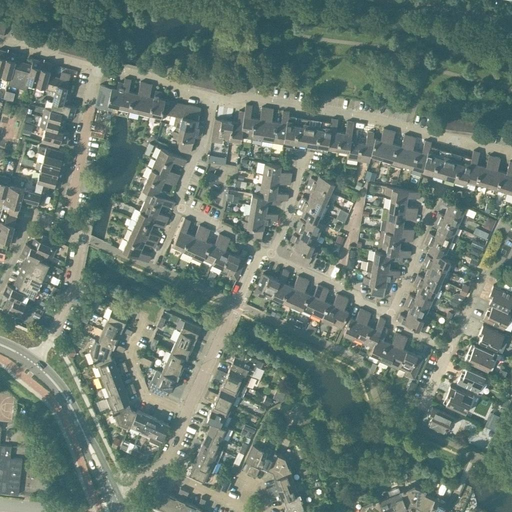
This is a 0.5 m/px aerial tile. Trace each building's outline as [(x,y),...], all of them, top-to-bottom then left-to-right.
[(64,53),(67,42),(61,40),(58,52),(64,53)] [(70,55),(73,43),(67,42),(64,53),(70,55)] [(75,56),(79,45),(73,43),(70,55),(75,56)] [(81,58),(84,47),(79,45),(75,56),(81,58)] [(87,60),(90,48),(84,47),(81,58),(87,60)] [(93,61),(96,50),(90,48),(87,60),(93,61)] [(99,63),(102,51),(96,50),(93,61),(99,63)] [(8,51),(1,74),(9,77),(10,77),(15,59),(17,54),(8,51)] [(102,51),(99,63),(104,65),(108,53),(102,51)] [(28,82),(36,84),(42,61),(33,58),(31,64),(32,64),(27,81),(28,82)] [(17,85),(23,62),(15,59),(10,77),(9,77),(8,82),(17,85)] [(42,61),(36,84),(50,88),(54,76),(48,75),(51,63),(42,61)] [(32,64),(31,64),(23,62),(17,85),(26,87),(28,82),(27,81),(32,64)] [(54,76),(50,88),(56,89),(53,100),(62,103),(63,103),(68,104),(71,93),(65,92),(69,80),(68,80),(70,74),(56,70),(54,76)] [(190,86),(196,87),(198,75),(192,74),(190,86)] [(201,88),(204,77),(198,75),(196,87),(201,88)] [(118,108),(128,111),(133,92),(128,91),(131,79),(125,77),(123,83),(124,83),(118,108)] [(207,90),(210,78),(204,77),(201,88),(207,90)] [(213,91),(216,79),(210,78),(207,90),(213,91)] [(219,92),(222,81),(216,79),(213,91),(219,92)] [(113,107),(118,108),(124,83),(123,83),(118,81),(117,88),(106,85),(100,84),(97,97),(95,106),(112,110),(113,107)] [(133,92),(128,111),(139,113),(146,82),(140,81),(138,93),(133,92)] [(225,94),(227,82),(222,81),(219,92),(225,94)] [(146,82),(139,113),(149,115),(154,96),(153,96),(149,95),(152,84),(146,82)] [(227,82),(225,94),(231,95),(233,84),(227,82)] [(154,96),(149,115),(155,117),(154,120),(160,121),(162,111),(173,114),(176,102),(160,98),(161,91),(155,90),(154,96)] [(68,114),(67,114),(73,116),(76,106),(68,104),(63,103),(62,103),(53,100),(50,109),(68,114)] [(182,103),(176,102),(173,114),(176,115),(176,114),(179,115),(182,103)] [(188,105),(182,103),(179,115),(185,116),(187,110),(188,105)] [(251,138),(255,117),(250,117),(252,105),(246,104),(244,111),(245,111),(244,115),(242,132),(241,136),(251,138)] [(188,105),(187,110),(199,113),(201,107),(188,105)] [(255,117),(251,138),(262,140),(267,107),(261,106),(259,118),(255,117)] [(42,116),(65,122),(67,114),(68,114),(50,109),(45,107),(42,116)] [(267,107),(262,140),(273,142),(276,121),(271,120),(273,108),(267,107)] [(175,120),(174,125),(177,126),(177,125),(202,131),(203,126),(197,124),(199,113),(187,110),(185,116),(179,115),(176,114),(176,115),(175,120)] [(237,122),(232,121),(230,137),(241,139),(241,136),(242,132),(244,115),(245,111),(244,111),(239,110),(237,122)] [(276,121),(273,142),(283,143),(284,139),(288,115),(289,115),(289,111),(283,110),(281,122),(276,121)] [(284,139),(283,143),(282,148),(283,148),(284,145),(323,151),(326,152),(325,155),(326,155),(328,146),(327,146),(331,122),(330,122),(320,120),(289,115),(288,115),(284,139)] [(63,131),(65,122),(42,116),(40,125),(45,127),(46,126),(63,131)] [(230,137),(232,121),(215,118),(211,140),(222,142),(222,139),(230,140),(230,137)] [(328,146),(338,148),(340,131),(336,131),(338,119),(331,118),(330,122),(331,122),(327,146),(328,146)] [(340,131),(338,148),(348,149),(351,133),(352,128),(352,129),(354,121),(347,120),(345,132),(340,131)] [(202,131),(177,125),(177,126),(175,131),(172,130),(171,136),(180,138),(177,149),(190,152),(194,136),(200,137),(202,131)] [(47,137),(52,138),(56,139),(60,140),(60,141),(66,142),(69,132),(63,131),(46,126),(45,127),(41,142),(46,143),(47,137)] [(347,156),(358,158),(361,142),(356,141),(358,129),(352,129),(352,128),(351,133),(348,149),(347,156)] [(370,153),(381,156),(389,129),(383,128),(380,139),(373,137),(370,153)] [(389,129),(381,156),(391,159),(392,160),(396,144),(392,142),(395,131),(389,129)] [(361,142),(358,158),(369,160),(370,153),(373,137),(374,132),(367,131),(365,143),(361,142)] [(391,159),(390,164),(401,167),(401,166),(401,165),(410,135),(404,134),(401,145),(396,144),(392,160),(391,159)] [(410,135),(401,165),(401,166),(412,168),(417,150),(412,149),(416,137),(410,135)] [(417,150),(412,168),(421,171),(422,168),(423,169),(430,145),(431,142),(425,140),(422,151),(417,150)] [(423,169),(422,168),(421,171),(420,177),(421,177),(421,175),(423,175),(443,181),(462,187),(461,189),(462,190),(465,180),(471,158),(471,157),(460,154),(450,151),(441,149),(430,145),(423,169)] [(160,147),(156,158),(171,164),(173,160),(184,165),(186,159),(160,147)] [(465,180),(475,183),(481,165),(476,163),(479,152),(473,150),(471,157),(471,158),(465,180)] [(53,155),(49,154),(45,153),(44,153),(42,162),(65,168),(68,159),(62,157),(57,156),(53,155)] [(481,165),(475,183),(486,186),(494,156),(489,154),(485,166),(481,165)] [(494,156),(486,186),(496,189),(501,171),(497,169),(500,158),(494,156)] [(171,164),(156,158),(151,167),(177,179),(180,174),(169,169),(171,164)] [(496,189),(506,192),(511,172),(511,161),(509,160),(506,172),(501,171),(496,189)] [(63,177),(65,168),(42,162),(40,171),(63,177)] [(264,162),(263,173),(291,178),(292,172),(280,170),(281,165),(264,162)] [(151,167),(147,177),(162,184),(164,180),(175,185),(177,179),(151,167)] [(40,171),(36,185),(47,188),(49,183),(60,186),(63,177),(40,171)] [(263,173),(261,184),(277,186),(278,182),(290,184),(291,178),(263,173)] [(311,177),(308,182),(329,191),(332,185),(337,188),(339,184),(319,174),(317,179),(311,177)] [(2,175),(0,180),(0,199),(4,201),(9,183),(11,178),(2,175)] [(168,199),(169,198),(171,193),(160,189),(162,184),(147,177),(142,188),(149,191),(149,190),(164,197),(168,199)] [(312,190),(310,194),(330,204),(332,200),(326,198),(329,191),(308,182),(306,187),(312,190)] [(1,209),(16,213),(17,213),(21,197),(20,197),(23,187),(9,183),(4,201),(2,208),(1,209)] [(277,186),(261,184),(259,194),(275,197),(280,198),(287,200),(288,193),(276,191),(277,186)] [(21,197),(43,203),(47,188),(36,185),(34,190),(23,187),(20,197),(21,197)] [(386,186),(385,193),(391,194),(390,198),(407,200),(407,196),(419,198),(420,191),(418,191),(386,186)] [(149,190),(149,191),(145,200),(160,207),(162,202),(172,207),(175,201),(169,198),(168,199),(164,197),(149,190)] [(252,193),(250,204),(267,207),(267,202),(279,204),(280,198),(275,197),(259,194),(252,193)] [(330,204),(310,194),(308,199),(302,196),(299,202),(320,211),(323,205),(329,207),(330,204)] [(448,205),(446,210),(466,219),(468,215),(462,213),(465,206),(444,197),(442,203),(448,205)] [(390,198),(389,208),(417,213),(418,207),(406,205),(407,200),(390,198)] [(160,207),(145,200),(140,210),(166,221),(169,216),(158,211),(160,207)] [(320,211),(299,202),(297,207),(303,210),(301,215),(307,218),(307,217),(321,223),(322,223),(323,220),(318,217),(320,211)] [(267,207),(250,204),(249,214),(271,218),(271,219),(276,220),(278,213),(266,211),(267,207)] [(383,207),(381,218),(382,219),(382,218),(403,222),(404,217),(416,219),(417,213),(389,208),(383,207)] [(14,222),(16,213),(1,209),(0,213),(0,236),(9,239),(11,235),(16,236),(20,224),(14,222)] [(140,210),(136,220),(151,226),(153,222),(164,227),(166,221),(140,210)] [(438,211),(435,217),(456,226),(459,220),(465,222),(466,219),(446,210),(444,214),(438,211)] [(250,226),(249,232),(262,234),(264,223),(270,224),(271,219),(271,218),(249,214),(246,214),(245,219),(242,219),(241,225),(250,226)] [(185,217),(172,246),(182,251),(183,248),(190,233),(186,231),(191,220),(185,217)] [(299,219),(297,224),(318,234),(321,228),(326,230),(328,226),(322,223),(321,223),(307,217),(307,218),(305,222),(299,219)] [(456,226),(435,217),(433,222),(439,225),(437,230),(457,239),(459,235),(454,232),(456,226)] [(382,219),(380,229),(381,229),(385,229),(385,230),(413,234),(414,229),(402,227),(403,222),(382,218),(382,219)] [(151,226),(136,220),(131,229),(157,241),(160,236),(149,231),(151,226)] [(194,235),(190,233),(183,248),(182,251),(192,256),(194,253),(193,252),(205,227),(199,224),(194,235)] [(318,234),(297,224),(295,230),(301,232),(299,236),(299,237),(316,245),(319,247),(321,242),(315,240),(318,234)] [(192,256),(192,257),(201,261),(203,257),(210,242),(205,240),(210,229),(205,227),(193,252),(194,253),(192,256)] [(131,229),(127,239),(142,246),(144,242),(155,247),(157,241),(131,229)] [(381,229),(379,240),(399,243),(400,238),(412,240),(413,234),(385,230),(385,229),(381,229)] [(429,231),(426,237),(447,246),(450,240),(456,243),(457,239),(437,230),(435,234),(429,231)] [(262,234),(249,232),(248,238),(261,240),(262,234)] [(210,242),(203,257),(212,261),(213,261),(224,235),(219,233),(214,244),(210,242)] [(311,255),(312,255),(314,256),(317,251),(314,250),(316,245),(299,237),(299,236),(293,234),(290,240),(296,242),(289,258),(301,263),(306,252),(312,255),(311,255)] [(221,269),(229,251),(225,249),(230,238),(224,235),(213,261),(212,261),(211,264),(221,269)] [(43,241),(39,239),(35,237),(31,245),(31,246),(47,253),(47,254),(52,256),(59,242),(49,237),(47,243),(43,241)] [(428,250),(434,253),(434,252),(448,259),(448,258),(449,258),(450,255),(444,253),(447,246),(426,237),(424,242),(430,245),(428,250)] [(140,251),(142,246),(127,239),(122,250),(148,261),(151,255),(140,251)] [(379,240),(377,250),(382,251),(381,251),(402,255),(409,256),(411,250),(399,248),(399,243),(379,240)] [(43,261),(44,261),(47,254),(47,253),(31,246),(31,245),(25,243),(21,252),(27,255),(27,254),(43,261)] [(373,260),(373,261),(389,263),(390,259),(402,261),(402,255),(381,251),(382,251),(377,250),(375,249),(373,260)] [(245,258),(229,251),(221,269),(222,269),(220,271),(236,278),(245,258)] [(307,266),(312,255),(311,255),(312,255),(306,252),(301,263),(307,266)] [(426,254),(424,260),(445,269),(448,263),(453,265),(455,261),(449,258),(448,258),(448,259),(434,252),(434,253),(432,257),(426,254)] [(49,263),(44,261),(43,261),(27,254),(27,255),(23,262),(45,272),(49,263)] [(368,259),(366,270),(368,270),(371,271),(394,275),(394,276),(399,277),(400,270),(388,268),(389,263),(373,261),(373,260),(368,259)] [(428,268),(426,272),(446,281),(448,278),(442,275),(445,269),(424,260),(422,265),(428,268)] [(41,280),(45,272),(23,262),(20,270),(41,280)] [(271,297),(281,302),(288,284),(284,282),(289,271),(283,268),(278,279),(279,279),(271,297)] [(38,289),(41,280),(20,270),(16,279),(38,289)] [(364,276),(363,281),(372,283),(370,294),(383,297),(384,291),(386,280),(393,281),(394,276),(394,275),(371,271),(368,270),(367,276),(364,276)] [(265,294),(271,297),(279,279),(278,279),(263,272),(253,293),(263,297),(265,294)] [(418,274),(415,279),(436,289),(439,282),(444,285),(446,281),(426,272),(424,277),(418,274)] [(288,284),(281,302),(291,306),(292,304),(292,303),(303,277),(298,275),(293,286),(288,284)] [(292,304),(301,308),(308,293),(304,291),(309,280),(303,277),(292,303),(292,304)] [(38,289),(16,279),(12,286),(12,287),(29,294),(28,295),(34,297),(38,289)] [(419,287),(417,292),(437,301),(439,297),(433,295),(436,289),(415,279),(413,285),(419,287)] [(12,287),(12,286),(7,284),(3,293),(8,296),(9,295),(25,302),(28,295),(29,294),(12,287)] [(308,293),(301,308),(311,312),(323,286),(318,284),(313,295),(308,293)] [(488,302),(492,304),(507,310),(511,298),(511,292),(493,284),(490,292),(492,293),(488,302)] [(323,286),(311,312),(321,317),(328,302),(324,300),(328,289),(323,286)] [(409,294),(406,299),(427,308),(430,302),(435,305),(437,301),(417,292),(415,296),(409,294)] [(328,302),(321,317),(331,321),(343,295),(337,293),(332,304),(328,302)] [(9,295),(8,296),(5,304),(9,306),(13,307),(17,309),(14,315),(24,319),(31,305),(25,302),(9,295)] [(348,298),(343,295),(331,321),(341,326),(348,311),(343,309),(348,298)] [(410,307),(408,311),(428,321),(430,317),(424,315),(427,308),(406,299),(404,304),(410,307)] [(112,308),(107,319),(123,326),(128,315),(122,313),(125,307),(112,302),(109,307),(112,308)] [(507,310),(492,304),(488,312),(485,311),(482,319),(503,328),(508,318),(510,319),(511,314),(511,312),(507,310)] [(343,331),(354,336),(365,310),(360,308),(355,319),(350,317),(343,331)] [(365,310),(354,336),(363,341),(370,326),(366,324),(371,313),(365,310)] [(428,321),(408,311),(406,316),(400,313),(397,319),(424,331),(428,321)] [(370,326),(363,341),(373,345),(380,330),(382,326),(383,326),(385,319),(379,317),(375,328),(370,326)] [(107,319),(102,329),(118,337),(121,330),(131,334),(132,330),(123,326),(107,319)] [(180,330),(196,337),(201,326),(185,319),(180,330)] [(482,332),(478,341),(497,349),(501,352),(509,335),(506,334),(483,323),(479,331),(482,332)] [(370,351),(369,354),(379,359),(387,341),(383,339),(387,328),(383,326),(382,326),(373,345),(370,351)] [(102,329),(98,340),(112,346),(112,347),(123,352),(125,347),(115,343),(118,337),(102,329)] [(196,337),(180,330),(175,340),(191,348),(196,337)] [(391,343),(387,341),(379,359),(378,360),(388,365),(402,334),(396,332),(391,343)] [(402,334),(388,365),(398,369),(398,367),(399,365),(400,365),(407,350),(402,348),(407,337),(402,334)] [(96,365),(98,365),(97,364),(112,359),(112,358),(109,352),(112,347),(112,346),(98,340),(95,338),(91,348),(92,351),(90,351),(96,365)] [(187,358),(191,348),(175,340),(171,351),(187,358)] [(492,352),(471,342),(464,359),(487,369),(493,357),(495,358),(498,352),(493,350),(492,352)] [(400,365),(399,365),(398,367),(405,370),(404,373),(413,377),(423,357),(407,350),(400,365)] [(182,368),(187,358),(171,351),(166,361),(182,368)] [(235,355),(230,366),(246,373),(251,376),(252,375),(256,366),(261,368),(264,362),(252,356),(243,352),(239,351),(236,356),(235,355)] [(143,356),(140,362),(150,367),(153,361),(143,356)] [(98,365),(101,375),(127,365),(126,361),(116,364),(113,358),(112,358),(112,359),(97,364),(98,365)] [(177,379),(182,368),(166,361),(161,372),(177,379)] [(101,375),(98,376),(102,387),(105,386),(121,379),(119,373),(129,369),(127,365),(101,375)] [(230,366),(225,376),(241,384),(247,386),(251,376),(246,373),(230,366)] [(487,376),(466,367),(463,375),(460,374),(456,382),(478,391),(483,380),(485,381),(487,376)] [(156,369),(148,385),(151,387),(164,393),(168,394),(170,389),(172,390),(177,379),(161,372),(156,369)] [(215,372),(213,376),(223,381),(221,387),(236,394),(242,396),(247,386),(241,384),(225,376),(222,375),(215,372)] [(124,386),(121,379),(105,386),(109,396),(125,390),(135,386),(134,382),(124,386)] [(109,396),(106,397),(110,408),(112,408),(128,401),(128,402),(130,401),(127,395),(137,391),(135,386),(125,390),(109,396)] [(472,396),(450,386),(443,402),(465,412),(472,396)] [(220,387),(216,397),(232,404),(236,394),(221,387),(220,387)] [(216,397),(211,408),(227,415),(232,404),(216,397)] [(131,408),(128,402),(128,401),(112,408),(117,421),(119,421),(120,424),(129,428),(130,425),(136,411),(131,408)] [(453,416),(432,406),(428,414),(431,415),(427,424),(446,432),(453,416)] [(211,408),(206,419),(212,421),(212,420),(222,425),(227,415),(211,408)] [(130,425),(140,430),(147,414),(137,409),(136,411),(130,425)] [(496,430),(502,416),(490,411),(484,424),(496,430)] [(147,414),(140,430),(151,435),(158,419),(147,414)] [(169,424),(158,419),(151,435),(148,440),(159,445),(169,424)] [(212,421),(207,431),(223,438),(228,427),(222,425),(212,420),(212,421)] [(0,492),(9,493),(18,494),(22,459),(11,457),(11,452),(12,445),(0,443),(0,436),(1,426),(0,426),(0,492)] [(207,431),(202,442),(222,450),(227,439),(223,438),(207,431)] [(202,442),(198,452),(199,452),(217,461),(221,452),(222,450),(221,450),(218,449),(202,442)] [(245,460),(246,460),(251,463),(256,465),(261,452),(263,449),(252,444),(248,452),(246,458),(245,460)] [(261,452),(256,465),(260,467),(267,470),(267,468),(273,454),(273,452),(274,451),(264,446),(263,449),(261,452)] [(273,454),(267,468),(272,471),(275,477),(289,472),(290,472),(291,471),(286,457),(284,458),(283,455),(278,452),(274,451),(273,452),(273,454)] [(198,452),(193,462),(209,469),(209,470),(212,471),(217,461),(199,452),(198,452)] [(193,462),(188,473),(204,480),(209,470),(209,469),(193,462)] [(276,484),(266,488),(268,492),(277,489),(294,482),(290,472),(289,472),(275,477),(273,477),(276,484)] [(221,489),(226,492),(232,480),(226,477),(221,489)] [(277,489),(268,492),(269,497),(279,493),(282,500),(283,499),(298,493),(294,482),(277,489)] [(406,506),(412,504),(417,506),(418,506),(424,492),(425,492),(426,489),(417,485),(414,486),(413,485),(399,490),(400,492),(406,506)] [(398,486),(387,490),(389,496),(396,511),(407,508),(406,506),(400,492),(399,490),(398,486)] [(152,505),(163,510),(170,494),(159,489),(152,505)] [(298,493),(283,499),(286,505),(283,511),(285,511),(303,511),(304,510),(303,507),(305,506),(300,492),(298,493)] [(427,511),(435,497),(425,492),(424,492),(418,506),(417,506),(417,508),(426,511),(427,511)] [(168,511),(174,511),(180,498),(170,494),(163,510),(168,511)] [(395,511),(396,511),(389,496),(379,500),(383,511),(395,511)] [(440,511),(446,502),(435,497),(427,511),(440,511)] [(186,511),(191,503),(190,503),(180,498),(174,511),(186,511)] [(383,511),(379,500),(378,498),(365,503),(365,505),(362,506),(359,511),(383,511)] [(191,503),(186,511),(199,511),(202,508),(191,503)]
